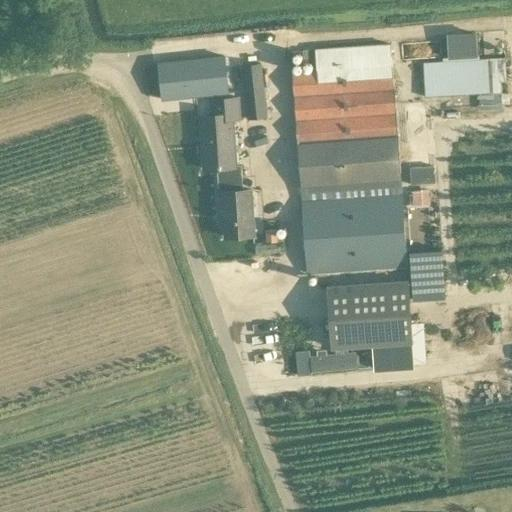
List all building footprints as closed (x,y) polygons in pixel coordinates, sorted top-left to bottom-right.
[(291,51),(301,187),(302,200),(307,273),(407,267),(403,193),(391,43),(291,51)] [(225,56),(159,63),(163,100),(229,93),(225,56)] [(425,97),(481,93),(501,92),(501,81),(506,81),(505,58),(480,58),(480,60),(423,63),(425,97)] [(242,66),(246,97),(249,120),(267,117),(261,64),(242,66)] [(216,169),(217,182),(243,180),(242,165),(236,165),(233,120),(240,119),(238,98),(210,100),(212,115),(200,116),(204,169),(216,169)] [(426,170),(410,171),(411,184),(427,183),(426,170)] [(243,180),(217,182),(219,213),(225,213),(226,237),(254,235),(251,189),(243,190),(243,180)] [(413,205),(429,204),(428,191),(412,192),(413,205)] [(413,300),(445,299),(442,251),(410,253),(413,300)] [(347,347),(355,346),(413,343),(408,281),(328,287),(332,347),(336,347),(336,354),(310,356),(311,371),(356,368),(355,353),(348,354),(347,347)] [(311,374),(311,371),(310,356),(309,349),(298,350),(299,375),(311,374)]
